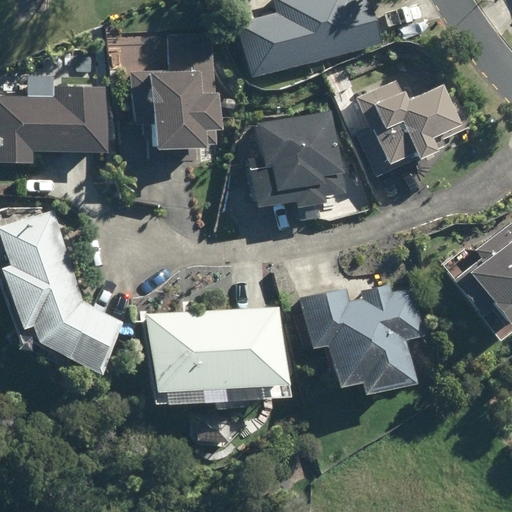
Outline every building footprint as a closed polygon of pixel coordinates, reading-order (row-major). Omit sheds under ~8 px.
[(234,80),(369,45),(357,0),(260,0),(264,14),(221,25),(234,80)] [(202,123),(202,35),(157,35),(158,73),(118,74),(119,127),(129,127),(130,153),(181,153),(180,147),(206,147),(206,123),(202,123)] [(345,135),(365,179),(436,147),(433,141),(460,130),(446,98),(435,103),(427,86),(394,100),(385,82),(346,99),(359,129),(345,135)] [(0,166),(15,167),(16,154),(92,156),(94,89),(43,87),(42,99),(0,98),(0,166)] [(231,102),(218,99),(216,109),(229,112),(231,102)] [(315,113),(239,126),(245,160),(232,162),(238,209),(278,204),(278,211),(309,206),(308,199),(328,197),(324,169),(322,170),(315,113)] [(79,381),(107,327),(67,307),(44,216),(0,227),(0,330),(1,335),(11,332),(16,348),(79,381)] [(511,216),(464,253),(470,261),(453,274),(452,273),(440,284),(466,321),(469,318),(484,340),(511,318),(511,216)] [(339,304),(336,291),(287,301),(298,352),(311,350),(320,391),(341,387),(343,399),(399,388),(390,343),(413,339),(403,291),(382,295),(380,287),(350,293),(351,302),(339,304)] [(269,402),(266,313),(131,318),(134,408),(269,402)]
